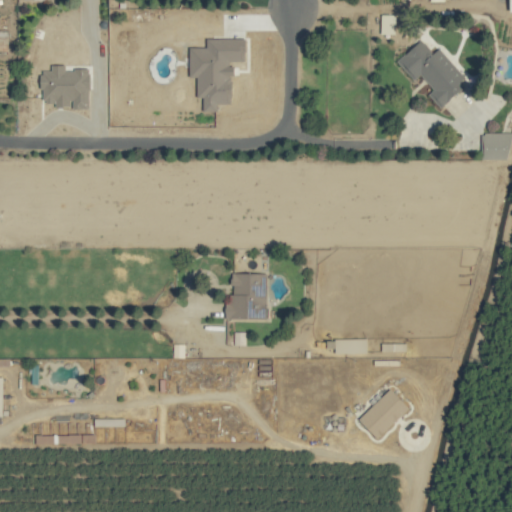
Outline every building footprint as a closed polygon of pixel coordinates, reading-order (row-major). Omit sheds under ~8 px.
[(0,50),(8,51),(8,31),(0,30),(0,50)] [(190,47),(190,76),(197,76),(197,97),(203,97),(203,111),(217,111),(217,103),(231,103),(232,75),(235,75),(235,62),(246,62),(246,39),(207,38),(207,47),(190,47)] [(468,81),(439,48),(433,53),(421,40),(397,61),(413,80),(420,74),(433,89),(428,93),(439,106),(468,81)] [(89,109),(90,69),(66,69),(66,64),(52,64),(52,71),(43,70),(42,102),(55,103),(55,106),(72,107),(72,108),(89,109)] [(510,133),(483,132),(482,158),(510,159),(510,133)] [(226,318),(267,319),(267,273),(233,273),(232,294),(226,294),(226,318)] [(245,345),(245,332),(233,331),(233,344),(245,345)] [(367,338),(335,339),(336,353),(367,353),(367,338)] [(409,408),(391,388),(359,418),(377,438),(409,408)]
